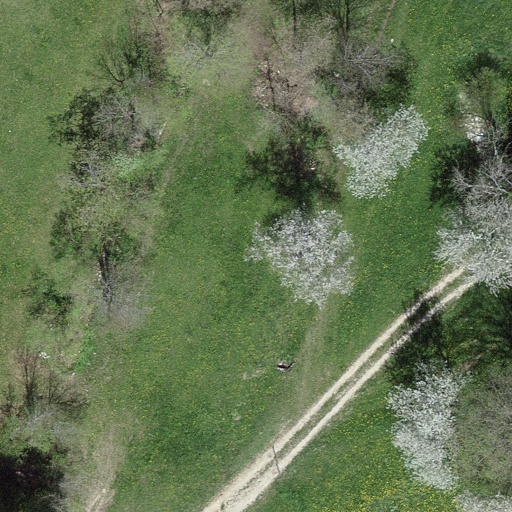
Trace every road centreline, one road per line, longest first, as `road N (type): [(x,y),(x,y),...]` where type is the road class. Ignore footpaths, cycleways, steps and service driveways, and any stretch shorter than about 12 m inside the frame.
road 1 (track): [(395,0),(354,141),(305,412)]
road 2 (track): [(206,511),(442,279),(511,231)]
